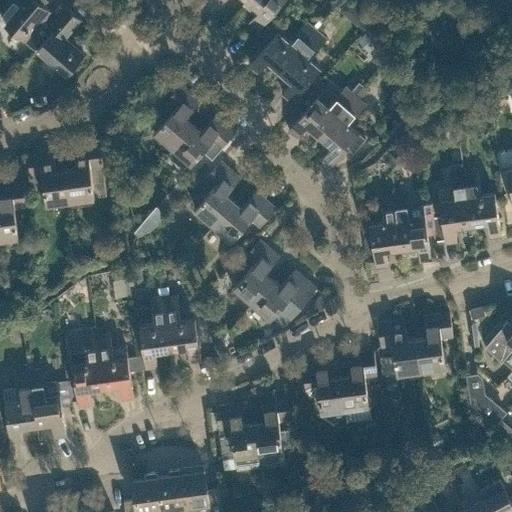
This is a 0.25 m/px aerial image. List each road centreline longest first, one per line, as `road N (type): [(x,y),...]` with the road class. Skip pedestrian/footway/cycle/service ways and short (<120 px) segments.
road 1 (unclassified): [(362,309),(318,199),(266,142),(259,116),(227,78),(175,45),(140,56),(127,86),(106,105),(0,146)]
road 2 (unclassified): [(0,506),(94,459),(155,413),(362,309)]
road 3 (unclassified): [(362,309),(511,268)]
